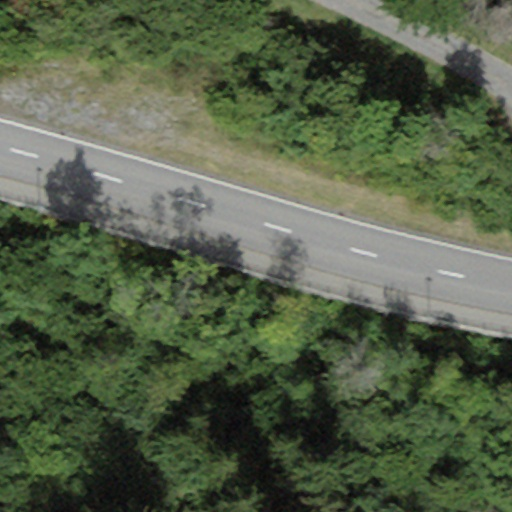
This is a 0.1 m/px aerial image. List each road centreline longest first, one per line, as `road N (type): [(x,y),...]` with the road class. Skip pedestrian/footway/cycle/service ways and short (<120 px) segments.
road 1 (tertiary): [(0,147),(511,289)]
road 2 (primary): [(0,313),(313,511)]
road 3 (residential): [(331,0),(511,95)]
